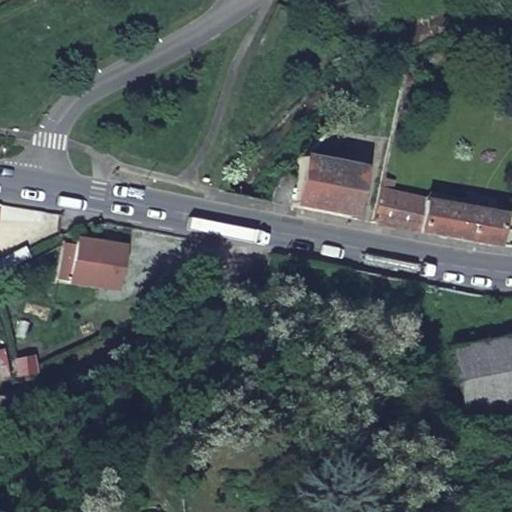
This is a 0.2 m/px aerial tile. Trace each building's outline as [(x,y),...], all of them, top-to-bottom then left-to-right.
[(389,135),(402,66),(363,94),(331,127),(363,131),(389,135)] [(363,131),(331,127),(329,130),(334,135),(330,140),(361,144),(363,131)] [(334,135),(329,130),(317,143),(323,148),(330,140),(334,135)] [(274,206),(350,222),(357,172),(301,162),(297,184),(280,181),(279,184),(274,206)] [(495,250),(501,220),(486,217),(487,213),(481,211),(482,204),(466,201),(465,208),(391,194),(392,182),(381,181),(373,226),(495,250)] [(120,248),(74,240),(73,252),(64,251),(61,266),(58,266),(55,283),(112,293),(120,248)] [(511,330),(447,343),(459,407),(511,398),(511,330)] [(16,382),(31,375),(26,358),(10,363),(16,382)]
